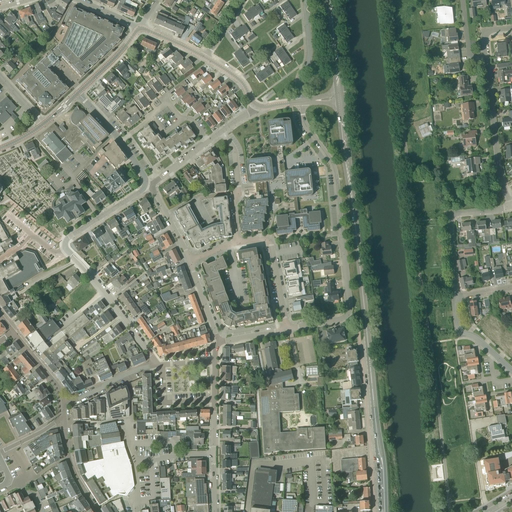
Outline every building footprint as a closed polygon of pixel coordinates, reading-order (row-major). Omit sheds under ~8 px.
[(47,4),(44,5),(47,10),(50,16),(51,19),(58,22),(66,9),(65,9),(69,2),(65,0),(51,0),(46,2),(47,4)] [(116,1),(120,2),(120,0),(108,0),(106,5),(113,8),(116,1)] [(126,0),(120,0),(120,2),(118,5),(122,7),(120,11),(126,14),(130,5),(125,3),(126,0)] [(166,0),(164,4),(169,8),(172,9),(170,11),(175,14),(178,9),(174,6),(176,4),(170,0),(166,0)] [(213,0),(211,4),(211,5),(219,10),(223,4),(217,0),(213,0)] [(507,10),(507,17),(505,17),(505,20),(511,19),(511,18),(511,17),(511,8),(510,0),(505,1),(504,0),(491,0),(493,6),(505,4),(506,6),(508,8),(507,10)] [(287,1),(280,6),(285,13),(292,8),(287,1)] [(130,5),(126,14),(133,17),(137,8),(138,6),(132,3),(131,5),(130,5)] [(36,10),(37,14),(40,20),(41,20),(43,22),(45,24),(47,23),(44,18),(43,18),(41,12),(44,11),(41,4),(34,6),(36,10)] [(215,16),(219,10),(211,5),(210,6),(209,7),(209,8),(209,9),(211,11),(210,13),(215,16)] [(256,17),(263,12),(258,5),(254,7),(253,6),(250,8),(256,17)] [(437,8),(438,17),(439,17),(440,23),(448,22),(448,24),(454,23),(452,8),(446,9),(446,7),(437,8)] [(111,49),(114,46),(117,43),(120,37),(124,30),(116,26),(116,27),(113,26),(113,25),(107,23),(104,21),(101,20),(97,18),(94,17),(90,15),(83,12),(76,9),(73,8),(67,20),(68,20),(67,23),(66,23),(64,28),(68,29),(62,42),(60,44),(60,45),(51,53),(49,54),(48,53),(46,56),(45,58),(34,68),(35,70),(33,72),(29,69),(22,75),(24,77),(17,83),(20,86),(25,91),(30,96),(30,97),(33,100),(33,99),(35,102),(37,104),(36,104),(40,108),(43,110),(44,108),(46,110),(48,108),(49,108),(52,105),(52,104),(54,102),(56,100),(59,98),(59,97),(64,93),(67,90),(48,69),(52,66),(53,65),(54,64),(55,65),(57,63),(56,62),(57,61),(58,61),(58,60),(61,57),(81,77),(89,69),(89,70),(92,67),(95,64),(98,62),(97,62),(100,59),(103,57),(103,56),(111,49)] [(30,16),(33,15),(32,11),(31,8),(25,10),(29,23),(32,21),(30,16)] [(256,17),(250,8),(246,11),(247,12),(243,15),(249,22),(256,17)] [(297,15),(292,8),(285,13),(290,20),(297,15)] [(23,25),(28,23),(29,27),(35,25),(32,21),(29,23),(25,10),(18,12),(19,13),(15,14),(15,15),(23,25)] [(168,16),(163,14),(158,12),(154,24),(163,28),(168,16)] [(6,23),(13,30),(16,27),(12,23),(17,19),(11,13),(9,13),(8,15),(8,16),(4,20),(6,22),(6,23)] [(36,14),(33,15),(38,25),(41,23),(43,22),(41,20),(40,20),(37,14),(36,14)] [(163,28),(172,32),(177,20),(168,16),(163,28)] [(4,25),(2,23),(0,20),(0,36),(2,38),(2,37),(9,31),(10,32),(11,32),(12,33),(15,31),(13,30),(6,23),(4,25)] [(177,20),(172,32),(181,36),(186,24),(183,23),(177,20)] [(196,32),(202,25),(199,22),(193,30),(196,32)] [(284,24),(277,29),(282,36),(289,31),(284,24)] [(236,28),(242,37),(249,32),(244,25),(241,27),(240,26),(236,28)] [(242,37),(236,28),(233,31),(234,32),(230,35),(235,42),(242,37)] [(444,37),(444,43),(458,41),(457,34),(456,34),(456,28),(441,30),(441,38),(444,37)] [(289,31),(282,36),(287,43),(294,38),(289,31)] [(195,33),(193,36),(190,40),(197,45),(202,39),(203,40),(208,34),(204,32),(200,37),(195,33)] [(147,48),(150,42),(143,39),(141,44),(139,43),(137,48),(140,49),(142,46),(147,48)] [(156,51),(154,50),(156,44),(150,42),(147,48),(152,50),(150,54),(154,55),(156,51)] [(496,58),(507,57),(506,43),(497,44),(498,53),(495,53),(496,58)] [(442,51),(447,50),(448,59),(449,58),(449,59),(460,57),(459,50),(458,50),(458,44),(442,46),(442,51)] [(278,59),(286,54),(281,47),(274,52),(278,59)] [(160,60),(163,65),(164,65),(171,59),(174,57),(172,54),(173,54),(171,52),(168,48),(166,50),(166,49),(162,52),(163,52),(161,54),(164,58),(160,60)] [(233,54),(238,61),(245,56),(240,49),(233,54)] [(174,63),(170,66),(173,70),(180,65),(184,62),(182,60),(183,59),(181,57),(179,53),(178,53),(174,57),(171,59),(174,63)] [(7,60),(9,62),(4,68),(9,73),(15,68),(13,65),(18,60),(13,54),(7,60)] [(278,59),(279,59),(284,66),(291,61),(286,54),(278,59)] [(245,56),(238,61),(243,68),(250,63),(245,56)] [(449,65),(450,73),(460,72),(459,64),(461,64),(460,57),(449,59),(450,65),(449,65)] [(188,59),(184,61),(184,62),(180,65),(183,68),(179,71),(183,75),(193,68),(191,65),(192,64),(191,62),(188,59)] [(116,70),(120,74),(123,77),(128,71),(126,68),(122,64),(116,70)] [(126,67),(133,73),(136,71),(129,64),(126,67)] [(269,66),(262,71),(267,78),(274,73),(269,66)] [(500,84),(508,83),(511,82),(510,78),(511,77),(511,70),(508,71),(507,67),(498,68),(498,71),(497,72),(498,75),(499,75),(499,78),(500,84)] [(191,82),(191,83),(193,86),(201,80),(204,78),(202,76),(204,74),(203,73),(202,72),(203,72),(201,70),(200,69),(193,75),(195,79),(191,82)] [(260,83),(267,78),(262,71),(255,76),(260,83)] [(115,82),(119,86),(122,89),(125,86),(122,83),(117,77),(116,79),(111,74),(105,80),(110,85),(113,82),(114,83),(115,82)] [(153,77),(157,82),(161,88),(162,88),(164,86),(165,87),(166,85),(170,82),(164,75),(160,77),(158,74),(153,77)] [(204,78),(201,80),(204,84),(199,87),(202,91),(209,86),(212,83),(210,81),(212,80),(211,78),(211,77),(210,75),(209,75),(208,75),(204,78)] [(459,77),(461,96),(473,95),(472,86),(468,87),(467,76),(459,77)] [(213,95),(217,91),(218,90),(217,88),(221,85),(220,84),(220,82),(219,81),(218,81),(217,80),(212,83),(209,86),(211,88),(209,89),(209,90),(213,95)] [(159,93),(163,90),(162,88),(161,88),(157,82),(153,85),(151,81),(146,84),(146,85),(148,87),(148,86),(154,95),(157,93),(157,94),(159,93)] [(174,89),(176,91),(174,93),(175,94),(175,95),(177,97),(178,98),(180,96),(181,96),(185,92),(183,89),(187,85),(184,81),(174,89)] [(103,96),(106,93),(104,91),(105,90),(100,85),(93,92),(97,97),(99,99),(100,99),(103,96)] [(218,90),(217,91),(219,94),(218,95),(218,96),(221,100),(226,96),(227,96),(225,93),(229,90),(228,89),(228,88),(228,87),(227,86),(226,86),(225,85),(218,90)] [(500,98),(501,103),(504,102),(504,104),(504,105),(505,106),(506,106),(508,105),(508,103),(508,102),(511,102),(511,97),(511,96),(511,85),(511,86),(511,87),(511,89),(501,91),(501,98),(500,98)] [(148,87),(144,89),(140,93),(143,97),(148,103),(150,101),(151,102),(153,101),(156,98),(157,98),(154,95),(148,86),(148,87)] [(194,97),(191,94),(194,92),(191,88),(185,92),(181,96),(182,98),(181,100),(181,101),(182,102),(181,102),(183,104),(184,104),(184,105),(186,103),(186,104),(192,99),(193,98),(194,97)] [(120,99),(118,97),(114,101),(111,99),(106,93),(103,96),(100,99),(99,99),(98,100),(106,109),(104,110),(106,111),(107,112),(108,111),(111,114),(119,106),(117,105),(121,101),(120,100),(120,99)] [(143,97),(140,100),(137,96),(133,100),(141,110),(143,108),(144,109),(146,108),(149,105),(150,105),(148,103),(143,97)] [(0,122),(2,125),(10,117),(9,115),(16,108),(11,103),(6,97),(0,102),(0,122)] [(191,107),(193,109),(201,104),(203,102),(201,99),(200,98),(196,101),(193,98),(192,99),(186,104),(187,107),(188,106),(189,107),(189,108),(191,107)] [(232,101),(227,104),(230,108),(233,112),(234,112),(235,112),(236,112),(236,111),(237,111),(237,109),(238,109),(235,105),(236,104),(237,103),(237,102),(237,101),(236,100),(236,99),(233,102),(232,101)] [(226,103),(218,108),(222,114),(225,118),(226,117),(227,117),(228,117),(229,117),(229,116),(229,115),(230,114),(227,110),(230,108),(227,104),(226,103)] [(463,104),(463,109),(465,109),(466,120),(474,119),(473,108),(474,108),(474,103),(463,104)] [(201,115),(211,108),(209,106),(208,104),(203,107),(201,104),(193,109),(194,110),(193,111),(195,113),(196,113),(197,114),(199,113),(201,115)] [(124,124),(127,128),(131,126),(140,119),(139,118),(142,115),(139,112),(138,110),(134,106),(131,108),(131,107),(125,112),(123,110),(116,116),(122,124),(123,122),(124,124)] [(93,153),(100,146),(101,145),(101,144),(103,143),(103,142),(105,140),(104,140),(109,136),(89,115),(88,116),(87,115),(86,115),(88,116),(86,118),(86,116),(85,115),(85,114),(84,114),(84,113),(82,112),(81,111),(80,111),(79,111),(78,107),(77,108),(78,108),(73,110),(73,111),(74,110),(75,111),(74,112),(73,113),(72,114),(72,115),(71,115),(71,116),(70,118),(70,119),(70,120),(71,120),(71,122),(71,123),(72,124),(73,125),(74,124),(82,133),(81,134),(87,141),(87,142),(90,146),(88,148),(93,153)] [(214,114),(212,116),(215,120),(218,124),(219,123),(220,123),(221,123),(221,122),(222,122),(222,121),(223,120),(220,116),(222,114),(218,108),(214,112),(213,113),(214,114)] [(503,127),(507,127),(510,126),(510,127),(511,127),(510,125),(511,124),(511,111),(509,112),(510,118),(503,119),(503,127)] [(212,122),(215,120),(212,116),(211,114),(206,117),(206,118),(207,120),(204,121),(210,129),(211,129),(213,129),(214,128),(214,126),(215,126),(212,122)] [(281,172),(280,164),(280,162),(280,161),(281,161),(284,159),(283,151),(283,150),(283,148),(283,147),(284,147),(285,146),(291,146),(292,145),(293,145),(294,144),(294,142),(291,122),(291,121),(290,120),(289,120),(288,120),(271,122),(270,122),(269,123),(268,124),(268,125),(270,145),(271,146),(271,147),(272,147),(273,148),(274,148),(277,147),(278,154),(278,155),(278,156),(277,157),(276,157),(272,158),(271,159),(270,158),(269,158),(249,160),(248,161),(247,161),(246,162),(246,164),(248,181),(249,182),(249,183),(250,184),(251,184),(255,183),(263,183),(264,195),(268,194),(266,182),(272,182),(272,181),(273,181),(274,180),(286,179),(288,196),(288,197),(289,197),(290,198),(291,198),(292,198),(294,198),(296,215),(301,214),(301,211),(298,211),(297,198),(309,196),(311,196),(312,196),(313,195),(314,194),(314,193),(311,172),(311,171),(311,170),(310,170),(308,169),(288,171),(288,172),(287,172),(286,173),(285,173),(285,172),(284,171),(283,170),(282,171),(281,172)] [(153,123),(150,124),(148,126),(147,126),(143,129),(144,129),(138,134),(142,140),(141,140),(146,146),(148,144),(152,150),(153,149),(159,158),(165,154),(166,155),(166,154),(168,155),(171,153),(182,144),(184,147),(190,142),(189,141),(195,137),(190,131),(191,130),(188,126),(187,127),(186,124),(181,128),(183,130),(177,134),(176,132),(164,140),(163,139),(162,140),(158,134),(155,136),(151,131),(156,127),(153,123)] [(418,127),(423,138),(432,134),(431,132),(433,131),(431,126),(429,127),(427,123),(418,127)] [(58,128),(56,126),(56,127),(53,124),(36,139),(45,149),(52,157),(57,163),(59,161),(62,164),(72,155),(57,139),(62,134),(64,133),(61,130),(60,131),(57,129),(58,128)] [(73,125),(66,131),(62,127),(60,129),(61,130),(64,133),(62,134),(57,139),(72,155),(87,142),(87,141),(81,134),(82,133),(74,124),(73,125)] [(463,136),(464,144),(470,143),(471,147),(476,146),(475,136),(477,136),(477,131),(469,132),(469,135),(463,136)] [(103,155),(111,165),(115,169),(123,161),(124,163),(127,161),(124,157),(125,157),(122,153),(121,153),(120,152),(117,147),(117,148),(116,146),(113,142),(104,150),(103,148),(103,147),(97,154),(100,157),(103,155)] [(24,147),(27,152),(27,153),(31,151),(31,152),(34,151),(35,154),(32,156),(34,160),(40,158),(38,155),(40,154),(37,148),(35,149),(32,143),(24,147)] [(206,167),(211,163),(212,162),(216,159),(215,158),(217,156),(213,151),(212,152),(211,151),(201,158),(202,159),(195,163),(199,168),(205,165),(206,167)] [(477,164),(478,164),(480,164),(480,158),(475,158),(469,159),(469,160),(464,160),(464,158),(467,158),(467,156),(464,156),(464,157),(448,158),(444,159),(444,161),(448,161),(451,161),(452,164),(464,162),(464,165),(465,165),(468,165),(469,174),(471,174),(472,178),(477,177),(476,173),(479,173),(479,169),(477,169),(477,164)] [(204,181),(206,184),(211,183),(212,189),(214,189),(215,193),(226,192),(224,180),(222,180),(221,168),(220,169),(217,164),(215,166),(212,162),(211,163),(213,167),(212,168),(212,169),(211,169),(211,174),(208,174),(209,180),(204,181)] [(118,171),(106,180),(103,183),(105,186),(104,186),(108,190),(109,190),(111,193),(113,191),(114,191),(121,186),(126,182),(129,180),(126,176),(127,175),(124,171),(123,172),(121,169),(118,171)] [(192,178),(196,174),(192,169),(189,171),(189,170),(184,174),(185,177),(188,181),(190,183),(194,180),(192,178)] [(76,178),(79,182),(82,178),(84,180),(87,177),(82,171),(76,178)] [(183,189),(180,191),(173,182),(163,190),(168,196),(171,194),(174,191),(177,195),(180,193),(183,197),(186,195),(183,189)] [(240,228),(241,233),(243,232),(243,234),(247,234),(247,232),(250,232),(252,232),(252,231),(258,231),(258,232),(259,232),(259,233),(261,232),(262,232),(262,231),(263,230),(263,223),(264,222),(264,223),(265,223),(265,222),(265,221),(265,219),(264,215),(265,215),(267,215),(267,214),(267,211),(266,207),(267,207),(268,207),(269,207),(269,206),(269,203),(269,204),(268,194),(264,195),(263,183),(255,183),(257,196),(254,196),(253,196),(254,199),(255,200),(251,201),(251,199),(250,199),(248,199),(247,199),(247,200),(246,200),(246,201),(245,201),(246,209),(245,209),(244,209),(244,210),(243,210),(244,212),(244,217),(242,217),(242,218),(242,220),(243,224),(242,225),(242,224),(240,224),(241,225),(240,225),(240,226),(240,228)] [(67,224),(81,215),(84,213),(80,206),(85,203),(81,196),(80,197),(77,192),(75,194),(70,193),(71,190),(74,188),(73,186),(67,189),(66,195),(59,200),(59,202),(60,205),(54,209),(54,208),(53,205),(55,202),(56,201),(54,199),(53,200),(51,204),(52,209),(53,210),(54,213),(53,214),(58,221),(63,217),(67,224)] [(94,195),(89,190),(86,193),(91,198),(96,205),(105,198),(100,191),(94,195)] [(189,207),(189,206),(188,205),(187,205),(187,206),(186,205),(174,213),(189,241),(190,240),(194,247),(194,248),(195,249),(196,250),(197,250),(198,250),(199,250),(200,249),(200,248),(200,247),(200,246),(203,244),(204,245),(211,241),(213,241),(214,240),(217,239),(219,238),(220,238),(223,237),(223,238),(228,237),(229,237),(230,235),(230,234),(230,233),(226,197),(212,199),(213,207),(213,208),(213,209),(214,209),(215,209),(216,209),(218,209),(220,224),(219,224),(220,224),(220,226),(217,227),(217,226),(211,228),(206,230),(202,232),(201,233),(194,220),(195,219),(194,217),(193,215),(193,214),(191,212),(192,212),(191,212),(191,211),(191,210),(190,210),(189,208),(190,207),(189,207)] [(139,205),(144,213),(151,209),(150,206),(145,199),(141,202),(142,202),(139,205)] [(130,209),(123,214),(125,218),(122,220),(124,223),(127,221),(131,218),(132,220),(136,218),(135,216),(130,209)] [(277,221),(278,229),(277,230),(277,235),(293,233),(293,231),(296,230),(295,219),(303,218),(304,229),(307,229),(308,232),(320,230),(320,225),(322,224),(321,212),(309,213),(310,215),(308,215),(307,210),(301,210),(301,211),(301,214),(296,215),(295,215),(295,214),(289,214),(290,217),(288,217),(288,216),(281,216),(282,220),(277,221)] [(141,218),(144,223),(150,219),(156,215),(154,212),(147,216),(146,214),(140,217),(140,218),(141,218)] [(139,226),(135,228),(137,231),(141,229),(145,227),(143,223),(140,218),(136,220),(139,226)] [(154,227),(161,224),(158,218),(151,222),(148,224),(146,225),(147,227),(149,230),(152,229),(154,227)] [(112,234),(113,234),(111,230),(115,228),(116,230),(117,231),(118,233),(122,239),(127,236),(122,228),(120,229),(119,227),(118,226),(114,219),(107,224),(108,226),(104,228),(107,232),(109,236),(112,234)] [(489,229),(490,240),(491,242),(491,245),(500,244),(499,239),(496,239),(496,235),(495,229),(501,228),(500,220),(492,221),(493,229),(489,229)] [(0,255),(4,253),(3,252),(14,247),(14,246),(10,239),(9,240),(0,222),(0,255)] [(478,230),(482,230),(482,234),(484,234),(485,242),(491,242),(490,240),(489,229),(486,229),(485,222),(477,223),(478,230)] [(463,231),(466,231),(467,239),(475,239),(474,230),(471,230),(470,223),(466,224),(466,223),(467,223),(466,223),(462,223),(463,223),(463,224),(462,224),(463,231)] [(161,224),(154,227),(156,230),(153,232),(154,235),(157,233),(158,233),(164,229),(161,224)] [(96,245),(99,243),(96,239),(100,237),(103,241),(105,245),(110,243),(112,246),(115,245),(113,241),(111,239),(109,236),(107,232),(103,235),(99,229),(92,233),(94,236),(91,238),(96,245)] [(157,240),(160,245),(170,240),(166,234),(160,237),(160,238),(157,240)] [(152,239),(153,238),(150,235),(145,238),(142,240),(144,243),(148,241),(152,239)] [(88,245),(86,242),(83,237),(73,244),(78,251),(76,253),(82,259),(85,256),(80,251),(82,249),(83,251),(86,250),(84,248),(88,245)] [(172,245),(170,240),(160,245),(161,248),(162,250),(166,248),(172,245)] [(322,243),(323,256),(332,255),(331,247),(329,247),(329,242),(322,243)] [(118,254),(120,255),(128,248),(127,247),(118,254)] [(226,326),(227,327),(229,327),(230,328),(231,328),(231,327),(235,327),(246,325),(245,323),(248,323),(248,325),(255,324),(254,321),(257,321),(257,323),(264,322),(264,321),(273,320),(271,309),(269,310),(268,305),(270,305),(268,293),(265,293),(265,290),(264,287),(267,287),(265,278),(263,278),(262,272),(264,272),(263,267),(261,267),(260,264),(263,264),(261,256),(259,256),(258,251),(255,249),(239,252),(237,255),(239,262),(241,264),(244,264),(244,263),(247,262),(249,273),(251,282),(252,288),(253,297),(254,297),(255,305),(254,305),(255,311),(249,312),(243,313),(237,314),(233,312),(230,304),(231,304),(227,295),(225,290),(222,281),(218,272),(222,270),(228,268),(224,260),(221,259),(216,261),(216,262),(213,263),(214,266),(212,267),(211,264),(208,265),(208,264),(207,264),(206,263),(205,263),(204,264),(203,264),(202,265),(202,266),(202,267),(206,276),(207,279),(205,279),(208,288),(210,287),(213,293),(210,294),(213,302),(216,301),(218,307),(215,308),(217,313),(220,312),(223,320),(225,323),(224,324),(225,325),(226,326)] [(0,297),(21,284),(44,271),(35,253),(25,250),(8,259),(10,262),(1,266),(1,265),(0,265),(0,297)] [(175,250),(168,253),(165,255),(168,260),(178,255),(175,250)] [(112,259),(114,262),(121,257),(120,255),(118,254),(112,259)] [(155,257),(154,257),(152,259),(154,263),(162,258),(160,254),(155,257)] [(174,264),(180,261),(178,255),(168,260),(166,261),(168,264),(169,264),(170,266),(174,264)] [(312,267),(316,266),(322,264),(321,260),(314,261),(313,258),(309,259),(312,267)] [(105,259),(103,261),(99,264),(101,267),(107,262),(105,259)] [(286,265),(284,265),(285,271),(288,271),(301,268),(300,265),(297,265),(296,260),(286,262),(286,265)] [(463,260),(456,262),(458,271),(465,270),(464,268),(463,260)] [(316,266),(317,271),(324,270),(325,275),(334,274),(333,266),(332,267),(331,262),(322,264),(316,266)] [(108,277),(109,275),(112,278),(119,273),(116,269),(113,272),(110,268),(113,266),(112,264),(111,263),(109,265),(103,270),(108,277)] [(175,273),(175,274),(173,275),(174,278),(176,277),(176,275),(178,275),(185,272),(183,266),(178,268),(177,268),(176,268),(177,272),(175,273)] [(501,266),(497,267),(494,268),(496,279),(497,279),(500,279),(499,278),(503,277),(503,274),(503,271),(502,271),(501,266)] [(301,268),(288,271),(285,271),(285,272),(286,271),(286,274),(286,276),(286,277),(288,277),(289,277),(289,280),(299,278),(298,272),(301,272),(301,268)] [(482,276),(483,282),(490,280),(488,269),(480,271),(481,276),(482,276)] [(187,278),(185,272),(178,275),(179,277),(177,278),(178,281),(187,278)] [(72,289),(75,287),(81,281),(75,274),(69,280),(66,282),(69,285),(72,289)] [(114,280),(115,280),(116,281),(113,283),(116,286),(116,287),(117,288),(118,289),(124,284),(125,283),(128,285),(136,279),(133,276),(127,281),(123,276),(120,278),(119,276),(114,280)] [(467,279),(466,277),(460,279),(462,289),(469,288),(468,285),(473,284),(472,277),(467,279)] [(189,283),(187,278),(178,281),(179,284),(181,283),(182,286),(189,283)] [(290,282),(289,282),(287,283),(288,285),(287,286),(288,289),(291,288),(304,286),(303,282),(300,283),(299,278),(289,280),(290,282)] [(136,281),(128,287),(131,290),(138,284),(136,281)] [(333,282),(327,283),(328,288),(329,296),(325,297),(324,297),(325,301),(329,301),(329,302),(334,301),(334,300),(339,300),(338,292),(334,292),(333,282)] [(182,286),(180,287),(180,288),(180,289),(183,288),(185,292),(186,292),(186,291),(191,289),(189,283),(182,286)] [(9,304),(13,301),(18,298),(15,293),(24,288),(21,284),(0,297),(0,305),(2,308),(9,304)] [(304,286),(291,288),(288,289),(289,295),(292,295),(293,297),(302,296),(301,290),(305,289),(304,286)] [(123,302),(134,295),(133,294),(132,292),(127,295),(125,292),(124,293),(124,294),(120,297),(123,302)] [(170,296),(162,299),(163,301),(166,302),(178,297),(176,293),(170,296)] [(136,302),(133,304),(133,303),(127,307),(130,312),(136,308),(138,306),(138,305),(140,303),(142,306),(144,304),(143,303),(148,299),(147,299),(150,297),(147,294),(138,301),(139,302),(136,303),(136,302)] [(183,303),(184,306),(191,303),(196,301),(193,294),(188,296),(189,300),(184,302),(183,303)] [(132,298),(135,296),(134,295),(123,302),(127,307),(133,303),(135,301),(132,298)] [(314,301),(313,295),(296,298),(297,302),(293,303),(293,305),(293,304),(294,306),(292,307),(293,313),(304,311),(302,304),(314,301)] [(503,299),(503,300),(498,301),(500,310),(507,309),(511,308),(511,301),(510,302),(510,297),(503,299)] [(50,304),(43,310),(47,314),(61,302),(58,298),(52,303),(53,303),(51,305),(50,304)] [(9,304),(2,308),(10,319),(17,314),(15,312),(17,310),(17,309),(17,308),(13,301),(9,304)] [(184,306),(185,310),(192,307),(193,311),(199,309),(196,301),(191,303),(184,306)] [(480,308),(481,308),(481,303),(480,303),(477,303),(476,301),(470,302),(471,309),(477,309),(480,308)] [(103,305),(100,302),(93,307),(88,311),(90,314),(93,311),(96,315),(105,308),(104,307),(105,307),(103,305)] [(162,302),(157,305),(158,308),(161,306),(164,311),(166,310),(162,302)] [(142,306),(140,308),(144,314),(149,310),(144,304),(142,306)] [(28,310),(26,307),(18,313),(20,315),(28,310)] [(140,313),(136,308),(130,312),(134,317),(138,314),(139,314),(140,313)] [(17,318),(20,322),(25,318),(23,316),(30,311),(29,309),(28,310),(20,315),(17,318)] [(196,318),(201,316),(199,309),(193,311),(196,318)] [(106,325),(113,320),(107,311),(100,317),(98,318),(97,316),(94,319),(93,320),(94,322),(95,321),(97,320),(98,322),(103,327),(106,325)] [(16,327),(25,338),(31,334),(32,334),(49,322),(48,322),(42,312),(36,315),(40,322),(32,327),(26,320),(23,322),(23,321),(21,323),(22,323),(16,327)] [(38,350),(36,352),(35,353),(39,357),(52,346),(65,336),(67,339),(89,321),(83,314),(67,328),(62,332),(61,331),(49,341),(46,344),(47,345),(46,345),(45,344),(44,343),(36,348),(38,350)] [(142,318),(141,318),(136,321),(141,327),(150,320),(149,318),(146,319),(144,316),(142,318)] [(150,320),(141,327),(145,334),(150,330),(147,325),(151,323),(151,324),(158,319),(156,316),(150,320)] [(190,323),(197,321),(198,325),(204,323),(201,316),(196,318),(192,319),(189,321),(186,322),(188,326),(191,325),(190,323)] [(49,322),(32,334),(31,334),(25,338),(26,340),(28,339),(30,342),(30,344),(31,344),(56,325),(53,320),(49,322)] [(484,320),(478,328),(489,336),(496,327),(492,324),(491,325),(484,320)] [(156,326),(150,330),(145,334),(149,340),(154,336),(152,333),(158,329),(159,330),(166,326),(163,322),(156,326)] [(34,349),(33,350),(34,350),(36,348),(44,343),(44,342),(43,342),(46,340),(47,340),(60,329),(56,325),(31,344),(31,345),(32,346),(33,347),(33,349),(34,349)] [(122,332),(118,325),(111,330),(108,332),(113,339),(122,332)] [(206,325),(202,327),(198,328),(199,331),(199,332),(200,337),(202,345),(211,343),(208,335),(210,334),(206,325)] [(329,343),(341,341),(346,340),(343,328),(327,331),(329,343)] [(82,329),(72,338),(76,342),(76,343),(86,334),(86,333),(82,329)] [(107,334),(104,330),(82,347),(81,353),(97,341),(107,334)] [(132,338),(128,333),(115,343),(120,355),(126,353),(122,345),(132,338)] [(196,333),(193,334),(197,347),(202,345),(200,337),(200,338),(198,338),(196,333)] [(173,353),(179,351),(177,344),(174,345),(172,337),(173,336),(172,334),(168,335),(169,340),(170,340),(173,353)] [(168,346),(165,347),(167,355),(173,353),(170,340),(169,340),(168,335),(165,335),(168,346)] [(511,340),(511,337),(510,336),(505,341),(498,335),(493,341),(503,350),(511,340)] [(46,358),(65,343),(64,342),(67,339),(65,336),(52,346),(39,357),(43,361),(47,358),(46,358)] [(185,350),(191,348),(189,341),(186,341),(184,336),(181,337),(185,350)] [(177,344),(179,351),(183,350),(185,350),(181,337),(178,338),(180,343),(177,344)] [(71,338),(67,341),(71,346),(76,342),(72,338),(71,338)] [(155,348),(156,348),(161,346),(161,345),(156,338),(150,342),(155,348)] [(67,354),(73,349),(71,346),(67,341),(65,343),(46,358),(47,358),(43,361),(47,366),(52,363),(54,365),(58,361),(61,359),(67,354)] [(325,427),(297,429),(297,432),(281,433),(279,412),(300,411),(299,394),(295,394),(294,388),(283,388),(283,382),(294,379),(291,370),(279,374),(274,349),(277,349),(275,341),(265,343),(266,349),(265,349),(269,371),(271,370),(272,375),(269,376),(272,385),(268,386),(268,391),(261,391),(264,454),(272,453),(272,452),(314,449),(326,449),(325,427)] [(5,351),(10,357),(14,354),(20,350),(15,343),(5,351)] [(252,356),(252,357),(254,366),(260,365),(258,355),(256,356),(253,343),(250,344),(247,344),(246,345),(244,346),(245,351),(247,350),(248,353),(249,356),(252,356)] [(164,344),(161,345),(161,346),(156,348),(159,357),(167,355),(165,347),(164,345),(164,344)] [(223,347),(223,357),(230,358),(230,357),(230,355),(235,354),(235,353),(245,351),(244,346),(243,345),(233,347),(230,348),(223,347)] [(91,353),(83,359),(85,362),(102,349),(100,346),(97,349),(98,351),(92,355),(91,353)] [(477,358),(476,349),(470,350),(470,346),(463,347),(465,360),(467,360),(468,366),(466,367),(469,379),(475,378),(474,375),(480,374),(478,365),(479,365),(478,358),(477,358)] [(348,347),(347,348),(347,351),(348,363),(349,368),(351,368),(358,367),(357,362),(359,362),(357,350),(352,350),(352,347),(351,347),(348,347)] [(73,349),(67,354),(71,359),(77,354),(73,349)] [(138,355),(137,354),(135,349),(127,352),(130,357),(130,359),(133,367),(145,362),(142,354),(138,355)] [(24,365),(29,360),(24,353),(13,362),(15,364),(17,363),(18,364),(21,361),(24,365)] [(5,357),(0,360),(5,366),(9,363),(5,357)] [(53,373),(62,366),(64,364),(65,364),(61,359),(58,361),(54,365),(52,363),(47,366),(53,373)] [(110,371),(107,365),(104,359),(92,364),(90,359),(86,362),(81,365),(87,378),(96,374),(100,382),(112,376),(110,371)] [(22,371),(25,375),(35,366),(29,360),(24,365),(25,366),(24,367),(25,368),(22,371)] [(127,370),(124,363),(118,366),(117,364),(111,366),(110,364),(107,365),(110,371),(117,368),(119,373),(127,370)] [(66,366),(65,364),(64,364),(62,366),(53,373),(61,382),(67,376),(70,375),(65,368),(67,367),(66,366)] [(14,383),(19,379),(9,365),(3,370),(14,383)] [(222,382),(230,382),(234,382),(234,376),(237,376),(237,367),(222,366),(222,382)] [(307,376),(319,376),(318,366),(306,367),(307,376)] [(361,385),(358,367),(351,368),(352,382),(348,382),(349,386),(343,386),(343,390),(350,389),(349,386),(353,386),(361,385)] [(38,368),(37,369),(31,374),(32,375),(28,378),(30,381),(33,377),(34,379),(41,373),(38,368)] [(22,387),(15,391),(19,397),(25,393),(29,391),(33,388),(33,387),(46,379),(41,373),(34,379),(36,381),(28,386),(29,387),(24,390),(22,387)] [(77,392),(88,388),(93,386),(92,382),(91,379),(85,382),(83,379),(81,380),(79,377),(75,379),(72,373),(70,375),(67,376),(61,382),(61,383),(70,395),(77,392)] [(131,388),(150,387),(150,377),(142,378),(129,383),(131,388)] [(483,412),(488,411),(486,403),(487,402),(486,395),(485,395),(484,387),(479,387),(478,384),(471,385),(474,398),(475,397),(476,404),(475,404),(477,417),(482,416),(483,416),(483,412)] [(29,391),(25,393),(27,396),(30,400),(37,395),(40,400),(48,394),(48,393),(47,391),(46,391),(46,390),(44,391),(41,386),(31,393),(29,391)] [(222,387),(222,394),(235,394),(238,394),(238,386),(229,386),(229,387),(222,387)] [(111,420),(114,419),(129,417),(129,402),(128,402),(128,401),(129,400),(129,396),(128,392),(126,387),(122,388),(121,387),(106,394),(111,420)] [(143,395),(151,395),(150,387),(131,388),(134,395),(143,395)] [(359,408),(358,404),(356,404),(352,405),(351,401),(356,400),(358,400),(361,400),(361,393),(361,390),(361,389),(361,390),(360,390),(360,389),(350,389),(343,390),(341,390),(342,405),(345,405),(345,408),(358,408),(359,408)] [(505,394),(496,396),(497,401),(493,402),(494,408),(507,406),(507,405),(511,403),(511,392),(511,393),(511,392),(504,394),(505,394)] [(102,397),(98,399),(98,398),(97,398),(96,398),(95,399),(93,400),(93,401),(83,406),(82,405),(82,404),(81,405),(80,405),(80,406),(78,406),(78,409),(72,410),(73,420),(81,420),(81,421),(90,420),(90,422),(101,422),(111,420),(106,394),(102,396),(102,397)] [(47,407),(47,408),(51,405),(50,403),(51,402),(50,402),(50,401),(49,399),(48,399),(47,397),(33,406),(36,409),(41,405),(43,408),(45,406),(47,408),(47,407)] [(44,423),(54,417),(47,408),(47,407),(47,408),(41,412),(45,417),(42,419),(44,423)] [(143,408),(143,415),(147,415),(147,420),(136,420),(137,423),(145,423),(147,423),(147,421),(150,421),(150,414),(152,414),(151,408),(143,408)] [(358,408),(343,409),(343,419),(348,419),(359,418),(359,411),(358,411),(358,408)] [(204,417),(204,420),(209,421),(209,411),(206,411),(206,410),(200,410),(200,417),(204,417)] [(186,418),(185,411),(174,412),(175,421),(180,420),(179,418),(186,418)] [(223,419),(231,419),(236,420),(236,416),(239,416),(239,412),(235,412),(231,411),(231,412),(223,412),(223,419)] [(26,434),(33,431),(20,413),(8,419),(13,429),(13,428),(18,438),(26,434)] [(160,435),(160,432),(157,432),(157,425),(157,423),(156,415),(152,416),(152,414),(150,414),(150,421),(147,421),(147,423),(152,423),(152,430),(145,430),(145,423),(137,423),(137,435),(153,435),(160,435)] [(496,440),(502,439),(502,443),(509,442),(508,437),(505,438),(503,430),(502,430),(501,425),(506,424),(505,415),(496,416),(498,425),(488,427),(489,432),(491,432),(493,440),(492,441),(495,441),(496,441),(496,440)] [(349,427),(349,431),(353,430),(360,430),(359,418),(348,419),(349,427)] [(97,447),(100,446),(120,442),(119,433),(115,422),(99,426),(100,431),(100,435),(96,436),(93,436),(82,437),(73,437),(74,451),(83,450),(97,447)] [(72,425),(73,437),(82,437),(93,436),(92,428),(88,428),(88,424),(82,424),(81,425),(72,425)] [(23,449),(29,462),(35,457),(48,449),(51,446),(52,446),(61,444),(59,434),(58,434),(57,429),(48,432),(34,441),(30,444),(27,446),(28,446),(27,447),(23,449)] [(197,450),(196,445),(198,445),(203,445),(203,441),(204,441),(204,434),(200,434),(200,430),(198,430),(185,431),(185,433),(185,435),(186,435),(191,435),(191,436),(192,439),(193,439),(194,445),(191,445),(192,450),(196,450),(197,450)] [(239,435),(239,432),(245,432),(245,430),(239,430),(239,431),(236,431),(236,432),(231,432),(231,431),(223,431),(223,438),(231,439),(231,435),(236,435),(239,435)] [(350,437),(350,441),(350,445),(351,445),(355,445),(356,445),(360,444),(364,444),(363,436),(350,437)] [(127,461),(124,448),(123,442),(120,442),(100,446),(102,452),(103,459),(93,461),(89,462),(86,462),(86,463),(77,465),(81,476),(85,482),(99,505),(117,494),(124,495),(134,486),(131,466),(129,460),(127,461)] [(47,456),(50,456),(55,454),(54,453),(58,452),(58,451),(63,450),(61,444),(52,446),(51,446),(48,449),(49,452),(46,453),(47,456)] [(223,453),(223,454),(226,454),(231,454),(231,450),(232,450),(232,446),(223,446),(223,450),(222,451),(222,453),(223,453)] [(64,458),(64,457),(63,450),(58,451),(58,452),(54,453),(55,454),(50,456),(51,459),(48,460),(51,465),(64,458)] [(83,452),(83,450),(74,451),(77,465),(86,463),(86,462),(89,462),(93,461),(91,450),(85,452),(84,451),(83,452)] [(501,485),(505,485),(505,481),(506,481),(507,483),(511,482),(511,480),(511,481),(511,482),(511,481),(511,466),(506,470),(508,472),(504,473),(504,476),(500,476),(499,472),(501,472),(499,461),(506,459),(503,453),(498,454),(498,459),(486,461),(486,459),(481,460),(482,462),(481,462),(482,463),(482,465),(485,465),(485,468),(483,468),(483,471),(483,472),(484,475),(486,474),(487,478),(486,478),(487,480),(486,480),(487,482),(487,483),(488,483),(488,485),(485,485),(486,487),(486,488),(486,491),(489,490),(491,490),(494,489),(494,487),(496,486),(496,487),(498,487),(500,487),(499,487),(501,486),(501,485)] [(188,459),(188,462),(191,462),(191,468),(205,468),(205,465),(206,465),(206,463),(205,463),(205,461),(203,462),(203,458),(188,459)] [(365,458),(358,458),(341,460),(342,473),(345,473),(350,472),(350,478),(351,481),(367,480),(366,471),(365,458)] [(223,468),(230,468),(230,466),(238,466),(238,460),(230,460),(223,460),(223,462),(222,462),(222,464),(223,464),(223,468)] [(51,469),(53,472),(54,476),(55,476),(60,473),(61,473),(69,470),(65,462),(57,465),(51,469)] [(40,467),(39,467),(37,465),(32,468),(33,470),(34,471),(37,475),(43,470),(40,467)] [(185,478),(202,477),(202,475),(203,474),(205,474),(205,473),(206,473),(206,471),(205,471),(205,468),(191,468),(191,471),(191,474),(189,474),(189,473),(181,473),(181,478),(185,478)] [(60,473),(55,476),(58,482),(59,481),(71,477),(69,470),(61,473),(60,473)] [(270,511),(272,501),(274,483),(275,477),(277,478),(277,474),(275,473),(275,472),(255,470),(251,510),(250,511),(270,511)] [(231,475),(231,474),(223,474),(223,482),(231,482),(231,478),(236,478),(236,475),(231,475)] [(36,481),(38,486),(41,484),(45,482),(41,477),(36,481)] [(66,488),(75,483),(71,477),(63,480),(66,487),(66,488)] [(208,511),(208,505),(209,505),(208,495),(207,483),(205,483),(205,477),(202,477),(185,478),(186,497),(187,497),(187,506),(196,505),(196,511),(191,511),(208,511)] [(161,489),(161,499),(161,500),(165,499),(166,503),(170,503),(169,478),(160,479),(160,483),(164,482),(164,488),(161,489)] [(36,481),(33,483),(35,487),(37,491),(43,489),(41,484),(38,486),(36,481)] [(231,482),(223,482),(224,490),(231,490),(236,490),(236,486),(231,486),(231,482)] [(72,498),(80,493),(75,483),(66,488),(59,491),(61,494),(63,492),(67,490),(71,496),(72,498)] [(360,502),(371,501),(370,487),(363,488),(364,501),(360,502),(360,501),(360,502)] [(35,511),(34,509),(35,508),(32,502),(31,502),(28,497),(24,499),(20,492),(15,495),(15,494),(4,498),(5,500),(0,502),(4,511),(9,510),(8,509),(12,507),(17,505),(20,503),(24,511),(35,511)] [(72,498),(74,501),(74,502),(77,500),(78,500),(82,497),(80,493),(72,498)] [(89,506),(82,497),(78,500),(77,500),(74,502),(74,501),(68,504),(72,510),(71,511),(81,511),(88,507),(89,506)] [(103,511),(120,511),(123,510),(119,499),(108,504),(101,508),(103,511)] [(303,511),(303,504),(304,503),(299,503),(298,511),(297,511),(298,500),(282,499),(281,511),(303,511)] [(360,504),(360,511),(370,510),(371,510),(370,505),(372,504),(372,501),(371,501),(360,502),(360,501),(357,501),(357,504),(360,504)] [(57,509),(55,503),(49,505),(52,511),(57,509)]
